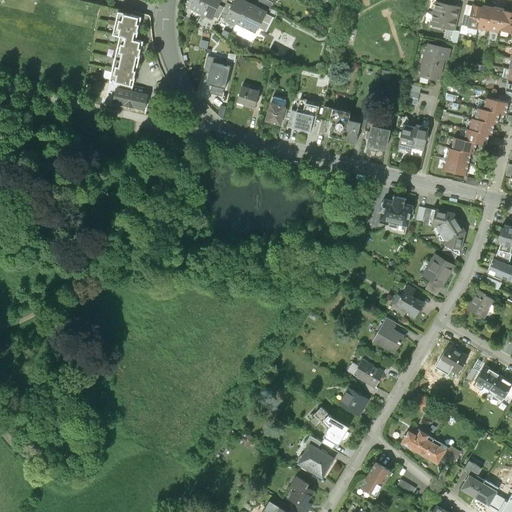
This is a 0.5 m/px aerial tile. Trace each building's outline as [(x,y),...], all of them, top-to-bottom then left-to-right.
[(196,0),(193,7),(202,12),(207,0),(196,0)] [(219,0),(207,0),(202,12),(212,17),(219,0)] [(235,0),(225,19),(236,23),(247,4),(239,0),(235,0)] [(436,2),(433,13),(457,19),(460,7),(448,4),(436,2)] [(266,13),(247,4),(236,23),(257,30),(266,13)] [(466,5),(460,32),(460,33),(466,34),(467,27),(472,7),(466,5)] [(478,29),(479,27),(483,7),(472,5),(472,7),(467,27),(478,29)] [(489,30),(489,28),(494,9),(483,6),(483,7),(479,27),(489,30)] [(499,31),(500,29),(504,11),(505,10),(494,7),(494,9),(489,28),(499,31)] [(511,13),(504,11),(500,29),(511,32),(511,13)] [(116,23),(138,28),(141,17),(118,12),(116,23)] [(454,31),(457,19),(433,13),(431,25),(453,30),(454,31)] [(113,35),(120,36),(136,40),(138,28),(116,23),(113,35)] [(460,32),(454,31),(453,30),(450,43),(457,44),(460,33),(460,32)] [(118,47),(141,53),(143,42),(136,40),(120,36),(118,47)] [(451,49),(428,44),(427,48),(426,47),(420,71),(422,71),(421,76),(437,80),(438,75),(441,76),(445,59),(449,60),(451,49)] [(115,59),(139,64),(141,53),(118,47),(115,59)] [(237,56),(232,51),(228,55),(233,60),(237,56)] [(112,70),(136,75),(139,64),(115,59),(112,70)] [(206,62),(203,75),(210,76),(213,63),(206,62)] [(230,67),(213,63),(210,76),(208,85),(225,88),(230,67)] [(117,85),(133,89),(136,75),(112,70),(109,84),(117,85)] [(383,70),(382,77),(389,78),(390,71),(383,70)] [(418,99),(421,86),(410,84),(407,97),(418,99)] [(145,111),(149,92),(133,89),(117,85),(113,104),(145,111)] [(260,92),(242,87),(237,103),(255,108),(260,92)] [(446,93),(444,100),(455,102),(456,96),(446,93)] [(274,97),(272,98),(270,103),(271,103),(266,120),(280,124),(282,119),(284,120),(287,109),(284,109),(286,102),(285,100),(274,97)] [(487,98),(484,109),(500,113),(506,115),(509,103),(487,98)] [(321,120),(330,122),(333,109),(324,107),(321,120)] [(497,124),(500,113),(484,109),(478,108),(476,119),(495,123),(497,124)] [(329,137),(345,140),(350,121),(352,113),(333,109),(330,122),(333,122),(329,137)] [(288,126),(293,127),(297,112),(291,110),(288,126)] [(293,128),(311,132),(315,116),(297,112),(293,127),(293,128)] [(363,113),(361,123),(362,123),(360,129),(365,130),(368,114),(363,113)] [(492,135),(495,123),(476,119),(473,118),(470,129),(490,134),(492,135)] [(361,123),(350,121),(345,140),(357,143),(360,129),(362,123),(361,123)] [(411,149),(411,146),(416,127),(403,124),(398,146),(411,149)] [(416,125),(416,127),(411,146),(423,149),(428,127),(416,125)] [(373,126),(368,146),(387,151),(391,131),(373,126)] [(487,145),(490,134),(470,129),(468,129),(465,140),(477,143),(487,145)] [(140,149),(163,154),(167,136),(143,132),(140,149)] [(474,154),(477,143),(465,140),(455,138),(453,149),(471,153),(474,154)] [(468,164),(471,153),(453,149),(449,148),(447,159),(468,164)] [(466,176),(468,164),(447,159),(444,171),(466,176)] [(479,180),(467,177),(466,183),(478,186),(479,180)] [(413,206),(385,199),(379,224),(387,226),(388,221),(408,226),(413,206)] [(432,210),(426,208),(422,223),(429,225),(432,210)] [(466,233),(455,215),(432,210),(429,225),(438,227),(447,242),(445,247),(458,255),(460,256),(466,233)] [(357,246),(367,228),(361,225),(351,243),(357,246)] [(500,241),(499,244),(500,245),(511,247),(511,227),(503,225),(502,229),(500,228),(497,241),(500,241)] [(487,272),(509,281),(511,274),(511,266),(509,265),(511,251),(511,247),(500,245),(494,260),(493,259),(487,272)] [(455,260),(458,255),(445,247),(442,252),(455,260)] [(422,276),(431,281),(442,288),(455,266),(435,255),(422,276)] [(437,297),(442,288),(431,281),(425,290),(437,297)] [(337,286),(332,282),(329,287),(334,290),(337,286)] [(414,291),(407,286),(396,304),(410,312),(408,315),(414,319),(422,304),(410,297),(414,291)] [(488,296),(479,291),(468,310),(485,320),(495,302),(487,298),(488,296)] [(386,318),(372,341),(393,354),(403,336),(392,330),(395,324),(386,318)] [(468,357),(449,346),(440,360),(453,368),(451,371),(457,375),(468,357)] [(384,372),(362,360),(354,375),(367,383),(375,388),(384,372)] [(483,386),(489,390),(498,375),(485,367),(475,384),(482,388),(483,386)] [(511,383),(498,375),(489,390),(496,394),(495,396),(501,400),(505,394),(511,384),(511,383)] [(378,389),(375,388),(367,383),(363,389),(374,396),(378,389)] [(370,401),(349,389),(340,404),(359,416),(363,409),(364,410),(370,401)] [(430,402),(419,395),(412,406),(423,413),(430,402)] [(314,416),(329,430),(323,439),(325,439),(322,443),(333,450),(335,446),(337,446),(348,428),(334,420),(321,408),(314,416)] [(402,445),(425,458),(434,445),(427,441),(430,437),(419,431),(415,436),(409,433),(402,445)] [(488,435),(483,432),(479,438),(484,441),(488,435)] [(306,444),(310,446),(317,450),(321,444),(310,437),(306,444)] [(441,449),(434,445),(425,458),(438,466),(441,462),(447,452),(441,449)] [(310,446),(298,466),(322,480),(334,460),(317,450),(310,446)] [(448,449),(447,452),(441,462),(452,469),(454,465),(461,453),(450,446),(448,449)] [(467,476),(469,477),(474,481),(477,477),(478,478),(483,470),(470,462),(464,472),(468,474),(467,476)] [(376,463),(361,487),(376,495),(390,472),(376,463)] [(459,468),(454,465),(452,469),(448,476),(453,479),(459,468)] [(309,484),(297,477),(292,486),(298,490),(295,495),(292,493),(289,499),(298,505),(308,511),(312,504),(309,503),(315,492),(307,488),(309,484)] [(461,490),(476,498),(483,486),(474,481),(469,477),(461,490)] [(416,490),(401,480),(394,491),(409,500),(416,490)] [(496,494),(483,486),(476,498),(489,506),(496,494)] [(496,510),(499,511),(501,511),(510,498),(505,495),(496,510)]
